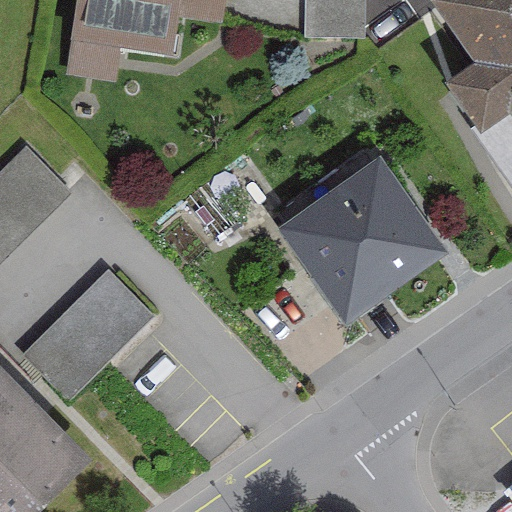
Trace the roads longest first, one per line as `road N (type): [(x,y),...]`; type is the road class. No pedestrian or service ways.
road 1 (residential): [(511,313),(339,436)]
road 2 (residential): [(339,436),(228,511)]
